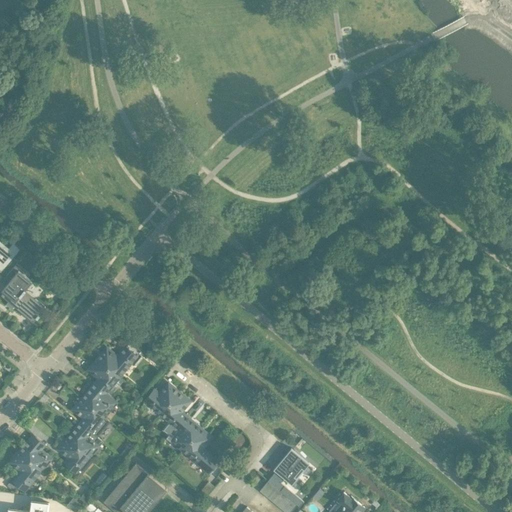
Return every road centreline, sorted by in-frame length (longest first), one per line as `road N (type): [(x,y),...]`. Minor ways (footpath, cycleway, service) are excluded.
road 1 (residential): [(495,511),(179,249),(159,241)]
road 2 (residential): [(205,511),(250,458),(256,435),(177,367)]
road 3 (unknown): [(372,161),(418,213),(511,289)]
road 4 (residential): [(105,294),(0,202)]
